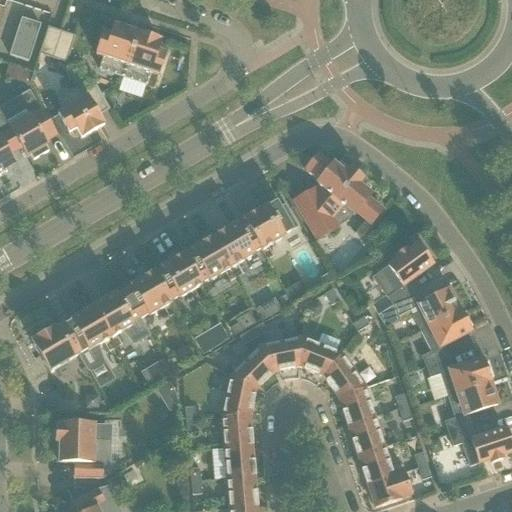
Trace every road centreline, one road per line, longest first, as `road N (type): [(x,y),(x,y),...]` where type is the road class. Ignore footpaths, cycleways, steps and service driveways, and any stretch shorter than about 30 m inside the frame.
road 1 (residential): [(0,316),(293,142),(338,139),(432,221),(476,278),(511,355)]
road 2 (residential): [(239,64),(209,96),(0,218)]
road 3 (unclassified): [(0,268),(222,138)]
road 4 (residential): [(341,511),(308,413),(292,404),(279,416),(286,511)]
road 5 (unclassified): [(360,28),(222,138)]
road 6 (unclassified): [(222,138),(380,65)]
road 7 (residential): [(239,64),(236,44),(220,27),(137,0)]
